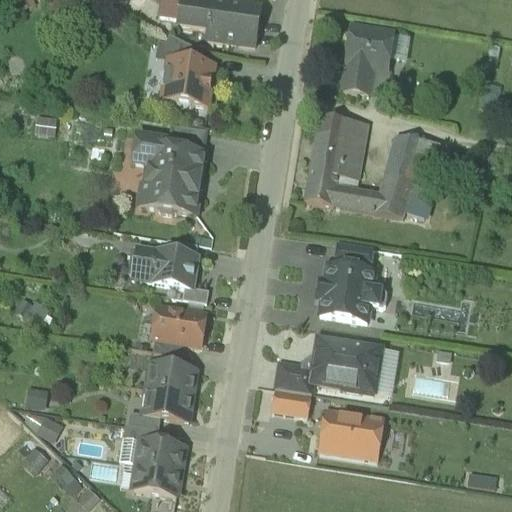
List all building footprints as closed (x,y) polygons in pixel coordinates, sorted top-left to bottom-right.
[(124,11),(129,0),(106,0),(105,2),(124,11)] [(206,46),(255,53),(260,14),(196,4),(196,0),(181,0),(178,32),(207,37),(206,46)] [(352,34),(343,97),(368,101),(372,78),(385,79),(388,62),(392,40),(352,34)] [(408,43),(392,40),(388,62),(404,65),(408,43)] [(168,64),(199,70),(202,57),(169,42),(164,52),(170,55),(168,64)] [(192,112),(208,114),(214,72),(199,70),(168,64),(166,77),(157,83),(163,92),(161,107),(175,109),(182,118),(192,112)] [(348,127),(319,122),(303,208),(332,212),(348,127)] [(367,131),(348,127),(332,212),(404,226),(418,147),(389,142),(377,200),(355,195),(367,131)] [(171,132),(169,148),(176,149),(175,156),(203,161),(207,137),(171,132)] [(177,219),(196,222),(205,161),(203,161),(175,156),(176,149),(169,148),(136,143),(132,170),(144,172),(138,213),(157,216),(160,221),(172,222),(177,219)] [(418,147),(404,226),(418,228),(426,180),(437,182),(443,152),(418,147)] [(167,248),(165,260),(194,265),(197,253),(167,248)] [(335,274),(369,279),(372,256),(338,250),(335,274)] [(184,295),(192,296),(197,265),(194,265),(165,260),(136,255),(131,286),(168,292),(184,295)] [(321,307),(319,322),(366,330),(369,314),(382,315),(385,312),(387,302),(384,299),(372,296),(374,280),(369,279),(335,274),(326,272),(324,288),(321,307)] [(184,295),(168,292),(165,304),(183,307),(184,295)] [(184,295),(183,307),(206,311),(208,298),(192,296),(184,295)] [(184,351),(200,354),(205,323),(157,315),(152,346),(154,346),(184,351)] [(184,351),(154,346),(153,360),(160,361),(182,363),(184,351)] [(366,382),(376,383),(380,356),(318,346),(314,365),(311,364),(302,370),(301,375),(314,377),(313,390),(341,394),(341,396),(361,400),(364,383),(366,382)] [(160,361),(159,372),(189,377),(191,365),(182,363),(160,361)] [(159,372),(149,371),(146,396),(192,404),(196,378),(189,377),(159,372)] [(311,402),(313,390),(314,377),(301,375),(279,371),(275,396),(311,402)] [(373,401),(376,383),(366,382),(364,383),(361,400),(373,401)] [(28,395),(25,413),(45,416),(48,398),(28,395)] [(192,404),(146,396),(141,421),(141,422),(160,425),(189,429),(192,404)] [(310,404),(275,398),(271,420),(307,425),(310,404)] [(53,445),(60,430),(30,415),(23,430),(53,445)] [(325,416),(318,460),(377,469),(384,426),(325,416)] [(158,437),(160,425),(141,422),(141,421),(130,419),(128,432),(158,437)] [(161,437),(158,437),(128,432),(125,431),(123,445),(140,448),(140,447),(158,450),(161,437)] [(140,447),(140,448),(136,472),(181,479),(185,454),(168,452),(166,449),(162,448),(158,450),(140,447)] [(29,451),(19,468),(36,479),(46,462),(29,451)] [(80,492),(51,461),(40,472),(69,502),(80,492)] [(181,479),(136,472),(132,496),(177,504),(181,479)] [(86,511),(96,501),(86,492),(67,511),(86,511)]
